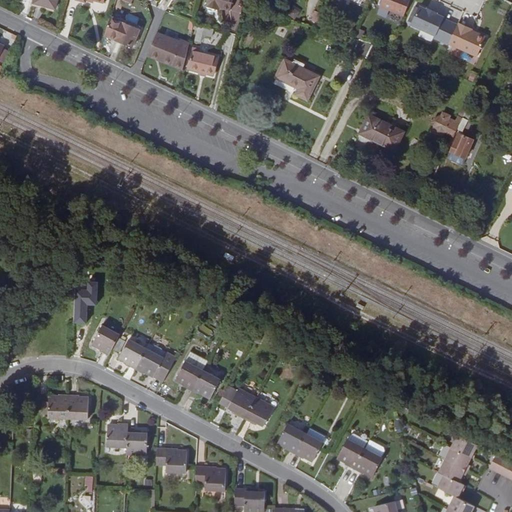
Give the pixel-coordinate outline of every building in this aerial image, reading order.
[(55,11),(58,0),(36,0),(35,6),(55,11)] [(226,17),(230,0),(207,0),(206,6),(219,10),(218,15),(226,17)] [(404,17),(411,0),(382,0),(380,7),(404,17)] [(450,45),(458,26),(444,20),(445,18),(437,15),(438,14),(428,10),(426,12),(419,9),(411,27),(436,38),(435,40),(449,46),(450,45)] [(314,11),(311,21),(320,24),(323,14),(314,11)] [(132,48),(139,32),(110,20),(105,35),(115,39),(114,40),(132,48)] [(473,30),(459,24),(450,45),(478,58),(487,38),(473,31),(473,30)] [(200,41),(204,27),(198,25),(194,40),(200,41)] [(225,48),(232,49),(235,34),(228,32),(225,48)] [(182,43),(157,34),(149,55),(174,65),(173,69),(182,72),(189,44),(182,42),(182,43)] [(355,55),(367,62),(376,44),(361,40),(355,55)] [(198,53),(198,49),(192,48),(187,69),(214,76),(218,58),(198,53)] [(173,69),(174,65),(149,55),(147,59),(173,69)] [(308,104),(320,79),(286,62),(278,80),(300,92),(298,97),(308,104)] [(454,127),(447,123),(449,120),(450,119),(443,115),(441,120),(438,118),(437,120),(433,121),(432,124),(434,127),(433,129),(435,130),(433,134),(442,138),(444,134),(453,138),(460,124),(456,122),(456,124),(454,127)] [(361,132),(371,137),(369,141),(395,153),(403,134),(368,117),(361,132)] [(369,141),(371,137),(361,132),(360,137),(369,141)] [(459,168),(466,153),(450,144),(443,160),(459,168)] [(166,330),(181,336),(184,329),(168,323),(166,330)] [(103,350),(112,354),(122,335),(105,325),(95,343),(104,347),(103,350)] [(131,361),(130,363),(139,368),(150,348),(132,338),(123,356),(131,361)] [(170,351),(168,357),(150,348),(139,368),(147,372),(149,371),(166,380),(179,356),(170,351)] [(211,362),(193,353),(188,362),(206,372),(211,362)] [(187,385),(186,387),(195,392),(206,372),(188,362),(179,380),(187,385)] [(214,399),(223,381),(206,372),(195,392),(203,396),(204,394),(214,399)] [(240,412),(239,414),(248,419),(259,400),(241,390),(241,391),(232,387),(223,403),(240,412)] [(50,417),(71,418),(72,396),(63,396),(63,398),(52,397),(51,402),(51,414),(50,417)] [(82,397),(72,396),(71,418),(90,420),(92,400),(82,399),(82,397)] [(267,427),(277,409),(259,400),(248,419),(257,425),(258,422),(267,427)] [(131,447),(131,430),(132,424),(121,424),(121,427),(111,427),(110,445),(131,447)] [(291,445),(289,449),(298,454),(309,433),(292,424),(282,441),(291,445)] [(141,434),(141,431),(131,430),(131,447),(130,452),(149,453),(151,434),(141,434)] [(317,460),(326,442),(309,433),(298,454),(306,458),(307,455),(317,460)] [(447,475),(462,482),(480,445),(461,435),(442,472),(447,475)] [(357,470),(368,450),(350,441),(340,458),(350,463),(348,465),(357,470)] [(386,449),(372,442),(368,450),(383,459),(387,452),(386,449)] [(179,451),(179,448),(160,447),(159,464),(169,465),(168,470),(188,471),(189,452),(179,451)] [(383,459),(368,450),(357,470),(365,475),(367,472),(375,476),(384,460),(383,459)] [(511,479),(511,462),(506,459),(499,456),(493,470),(499,473),(506,476),(511,479)] [(219,469),(219,466),(200,465),(199,482),(209,483),(209,488),(228,489),(229,470),(219,469)] [(462,482),(447,475),(440,488),(457,496),(460,498),(467,484),(462,482)] [(258,491),(258,489),(239,487),(239,504),(248,504),(248,510),(268,510),(268,492),(258,491)] [(474,511),(477,506),(460,498),(457,496),(449,511),(474,511)] [(398,511),(396,501),(377,505),(378,511),(398,511)]
